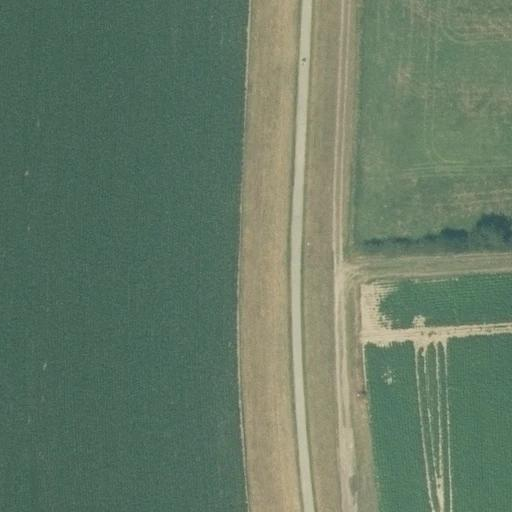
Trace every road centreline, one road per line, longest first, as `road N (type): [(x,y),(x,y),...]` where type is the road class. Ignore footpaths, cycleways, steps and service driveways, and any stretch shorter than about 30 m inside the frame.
road 1 (track): [(350,511),(339,195),(346,0)]
road 2 (track): [(342,257),(511,249)]
